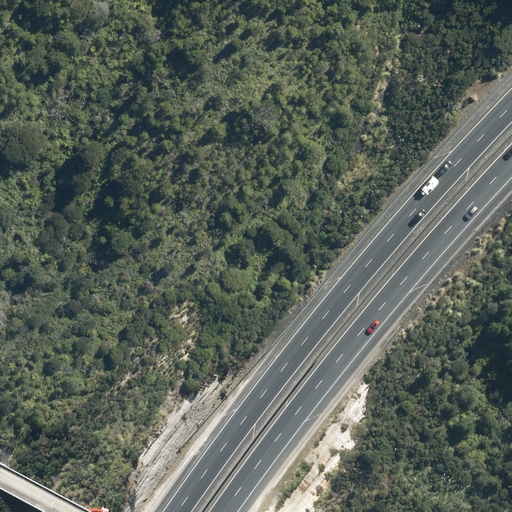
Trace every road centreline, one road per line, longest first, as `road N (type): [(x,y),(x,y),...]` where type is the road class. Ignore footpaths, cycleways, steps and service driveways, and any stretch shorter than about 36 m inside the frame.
road 1 (motorway): [(177,511),(292,354),(511,105)]
road 2 (motorway): [(511,161),(303,401),(223,511)]
